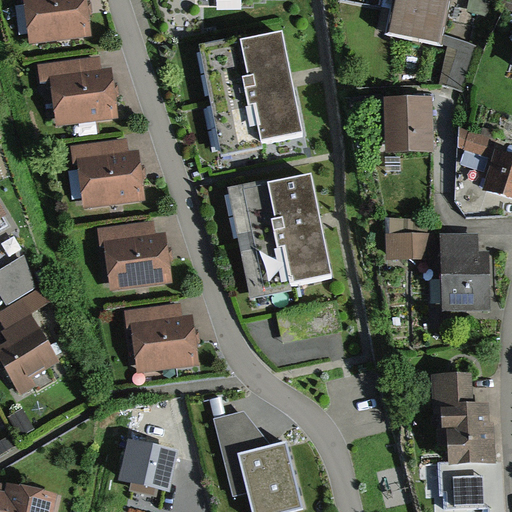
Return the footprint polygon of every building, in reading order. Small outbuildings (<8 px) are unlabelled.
[(93,37),(87,0),(23,0),(30,46),(93,37)] [(396,0),(389,37),(441,48),(441,44),(444,33),(450,0),(396,0)] [(501,0),(469,0),(467,10),(498,16),(501,0)] [(287,33),(201,51),(223,162),(309,145),(287,33)] [(478,47),(444,33),(441,44),(449,46),(440,82),(463,90),(478,47)] [(42,85),(53,84),(58,129),(122,120),(115,72),(101,74),(99,60),(39,67),(42,85)] [(430,95),(382,97),(384,153),(432,151),(430,95)] [(459,147),(487,155),(492,138),(460,127),(459,147)] [(73,163),(77,163),(83,210),(147,202),(141,155),(128,156),(126,142),(71,148),(73,163)] [(511,153),(494,148),(480,190),(511,200),(511,153)] [(312,175),(232,191),(254,302),(333,287),(312,175)] [(100,249),(104,249),(110,293),(174,285),(168,235),(156,237),(154,223),(97,230),(100,249)] [(482,235),(438,234),(392,234),(391,257),(440,258),(439,312),(490,313),(491,252),(482,252),(482,235)] [(0,314),(0,319),(7,331),(32,317),(58,301),(48,285),(37,292),(24,256),(0,271),(0,294),(9,309),(0,314)] [(127,331),(131,330),(137,373),(199,365),(193,319),(181,320),(180,306),(125,313),(127,331)] [(59,365),(32,317),(7,331),(1,334),(7,344),(0,347),(0,364),(19,398),(37,388),(33,380),(59,365)] [(474,374),(432,377),(437,449),(447,448),(448,468),(497,465),(492,391),(475,392),(474,374)] [(244,414),(213,421),(234,499),(247,495),(251,511),(303,511),(304,511),(287,446),(273,450),(244,414)] [(176,451),(128,441),(120,483),(168,493),(176,451)] [(0,511),(52,511),(55,497),(0,487),(0,511)]
